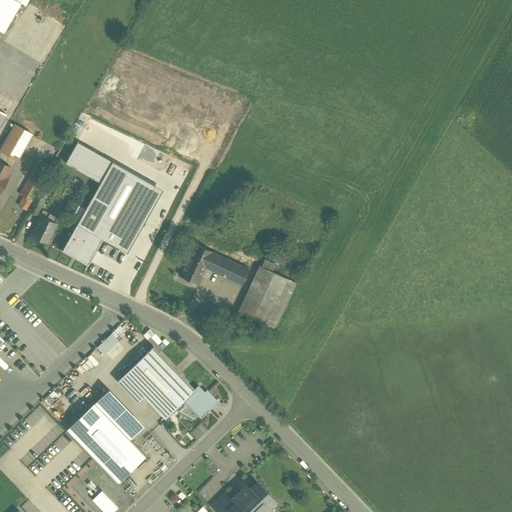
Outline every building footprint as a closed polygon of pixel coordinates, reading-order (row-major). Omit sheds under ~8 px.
[(21,3),(14,0),(0,0),(0,31),(4,34),(21,3)] [(32,135),(15,125),(0,151),(17,161),(32,135)] [(135,252),(168,186),(80,142),(70,163),(106,180),(84,223),(79,220),(65,249),(95,264),(108,239),(135,252)] [(51,166),(40,160),(36,166),(47,173),(51,166)] [(0,162),(0,192),(8,179),(6,178),(11,169),(0,162)] [(47,173),(36,166),(28,181),(39,188),(47,173)] [(39,188),(28,181),(20,195),(31,201),(39,188)] [(40,189),(30,211),(37,214),(44,199),(47,192),(40,189)] [(47,219),(41,216),(31,235),(47,243),(56,223),(55,222),(57,217),(50,214),(47,219)] [(249,269),(212,252),(195,244),(188,259),(205,267),(242,284),(249,269)] [(288,257),(274,250),(270,258),(284,265),(288,257)] [(205,267),(188,259),(180,276),(197,284),(205,267)] [(287,278),(259,266),(238,312),(265,325),(287,278)] [(287,278),(265,325),(275,329),(296,283),(287,278)] [(113,332),(100,347),(108,354),(121,339),(113,332)] [(195,390),(153,346),(123,375),(165,419),(182,403),(195,390)] [(204,393),(198,387),(195,390),(182,403),(185,406),(179,412),(194,419),(199,414),(202,417),(200,418),(201,419),(209,411),(208,410),(216,402),(212,399),(213,398),(206,391),(204,393)] [(109,390),(65,432),(116,484),(143,458),(128,442),(145,426),(109,390)] [(257,483),(250,489),(246,486),(233,498),(232,499),(236,503),(229,510),(231,511),(270,511),(271,511),(268,508),(275,501),(257,483)] [(102,491),(92,500),(103,511),(113,511),(118,507),(102,491)] [(227,492),(212,507),(217,511),(231,511),(229,510),(236,503),(232,499),(233,498),(227,492)]
